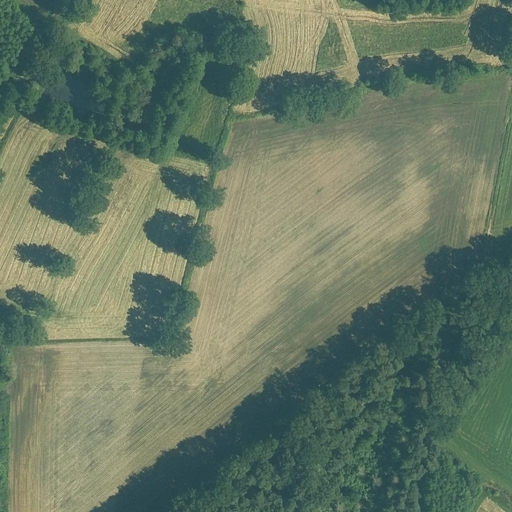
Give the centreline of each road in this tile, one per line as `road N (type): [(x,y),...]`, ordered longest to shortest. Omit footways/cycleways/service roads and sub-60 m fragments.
road 1 (track): [(511,265),(409,328),(179,511)]
road 2 (track): [(0,150),(88,0)]
